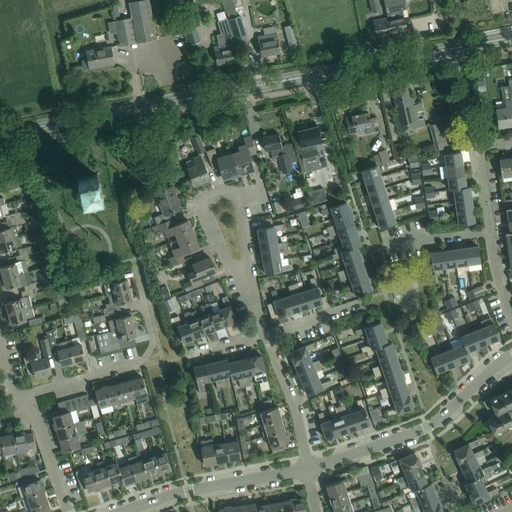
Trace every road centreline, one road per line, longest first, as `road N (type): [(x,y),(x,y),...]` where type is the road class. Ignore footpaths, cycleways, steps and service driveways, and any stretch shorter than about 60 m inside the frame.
road 1 (secondary): [(0,134),(511,37)]
road 2 (residential): [(306,468),(428,426),(511,355)]
road 3 (residential): [(23,396),(140,362),(152,340),(137,268)]
road 4 (residential): [(123,511),(175,493),(306,468)]
road 5 (residential): [(306,468),(294,407),(265,334)]
road 6 (residential): [(246,282),(204,213),(220,192),(238,194)]
